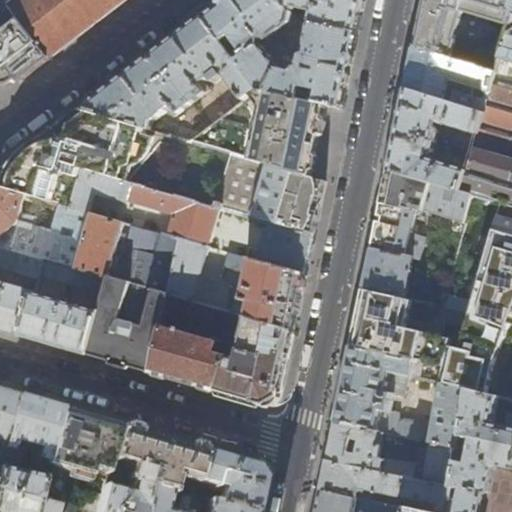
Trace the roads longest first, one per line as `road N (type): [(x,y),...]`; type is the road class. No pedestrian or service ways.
road 1 (residential): [(394,0),(293,450)]
road 2 (residential): [(293,450),(0,362)]
